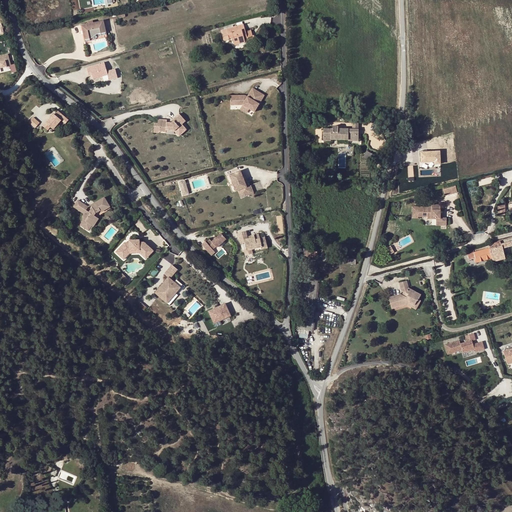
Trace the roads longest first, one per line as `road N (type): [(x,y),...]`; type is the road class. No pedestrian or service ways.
road 1 (unclassified): [(9,0),(40,76),(107,134),(193,248),(283,329)]
road 2 (residential): [(284,0),(290,284),(283,329)]
road 3 (track): [(283,329),(195,340),(178,389),(148,396),(111,391),(96,378),(30,377),(0,363)]
road 4 (unclassified): [(402,0),(405,85),(363,272)]
road 5 (residential): [(511,399),(489,405),(445,379),(380,360),(351,364),(320,394)]
road 6 (track): [(119,49),(284,1)]
road 7 (residential): [(511,232),(363,272)]
road 8 (unknown): [(511,313),(446,328),(426,255)]
road 9 (unclassified): [(363,272),(320,394)]
